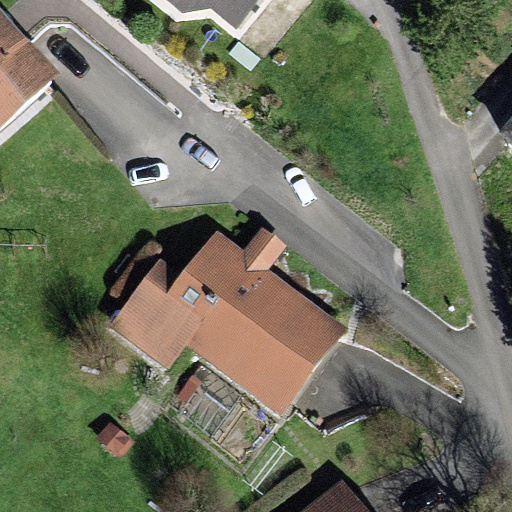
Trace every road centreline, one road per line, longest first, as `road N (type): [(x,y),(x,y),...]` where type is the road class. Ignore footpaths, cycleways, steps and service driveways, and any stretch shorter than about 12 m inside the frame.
road 1 (residential): [(74,45),(511,395)]
road 2 (residential): [(511,374),(386,0)]
